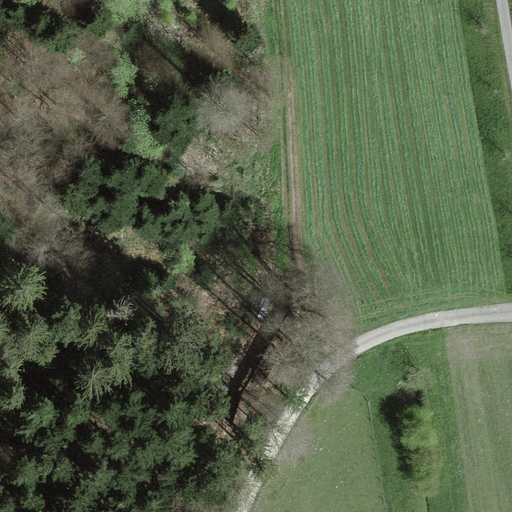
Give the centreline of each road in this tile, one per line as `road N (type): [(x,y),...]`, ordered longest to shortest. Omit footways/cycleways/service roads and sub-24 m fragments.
road 1 (track): [(333,357),(312,329),(296,262),(279,0)]
road 2 (track): [(511,312),(410,324),(333,357),(241,511)]
